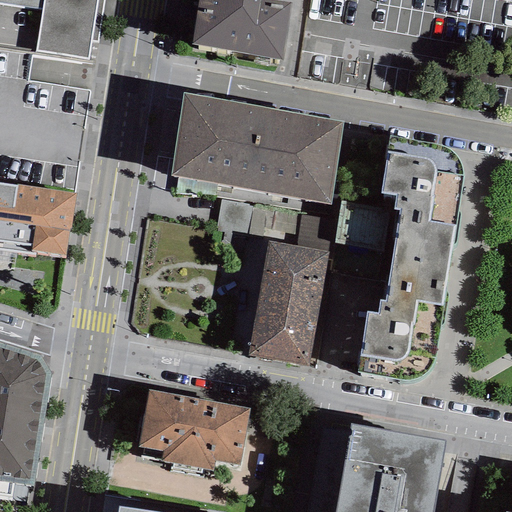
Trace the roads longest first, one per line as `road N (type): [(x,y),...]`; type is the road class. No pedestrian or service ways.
road 1 (residential): [(88,352),(511,430)]
road 2 (residential): [(511,133),(130,72)]
road 3 (tertiary): [(88,352),(130,72)]
road 4 (tertiary): [(62,511),(88,352)]
